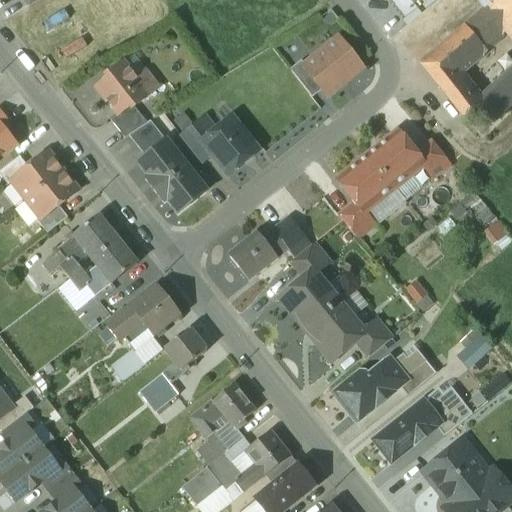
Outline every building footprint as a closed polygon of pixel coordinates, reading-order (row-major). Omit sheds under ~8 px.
[(481,0),(489,8),(498,0),(481,0)] [(511,0),(498,0),(489,8),(508,30),(511,35),(511,0)] [(489,8),(465,29),(485,52),(508,30),(489,8)] [(465,29),(420,68),(439,91),(456,76),(485,52),(465,29)] [(305,68),(304,69),(322,91),(327,97),(361,70),(338,41),(305,68)] [(322,91),(304,69),(305,68),(301,62),(290,71),(312,99),(322,91)] [(123,65),(107,78),(109,81),(97,90),(117,115),(118,117),(130,107),(132,110),(134,108),(154,93),(155,85),(150,78),(141,77),(136,81),(123,65)] [(456,76),(439,91),(449,102),(466,89),(456,76)] [(511,76),(480,105),(482,108),(479,110),(485,117),(492,125),(511,107),(511,108),(511,76)] [(466,89),(449,102),(465,122),(473,115),(479,110),(482,108),(480,105),(466,89)] [(132,110),(130,107),(118,117),(117,115),(110,120),(125,139),(147,125),(134,108),(132,110)] [(485,117),(479,110),(473,115),(479,122),(485,117)] [(3,120),(0,123),(0,157),(15,146),(5,134),(4,135),(0,130),(7,125),(3,120)] [(203,143),(201,145),(211,157),(227,177),(257,152),(232,120),(203,143)] [(125,139),(120,142),(131,155),(158,134),(149,123),(147,125),(125,139)] [(203,143),(193,130),(181,140),(201,165),(211,157),(201,145),(203,143)] [(158,134),(131,155),(139,165),(165,143),(158,134)] [(398,134),(368,158),(394,190),(410,177),(423,166),(398,134)] [(205,193),(165,143),(139,165),(149,178),(147,180),(164,203),(167,200),(179,214),(205,193)] [(449,165),(432,144),(421,152),(438,174),(449,165)] [(41,161),(38,164),(37,163),(28,169),(12,181),(13,182),(27,200),(62,174),(47,155),(40,160),(41,161)] [(19,157),(0,172),(0,175),(8,186),(13,182),(12,181),(28,169),(19,157)] [(394,190),(368,158),(363,161),(361,160),(354,166),(354,168),(338,182),(363,214),(394,190)] [(62,174),(27,200),(41,219),(42,220),(58,207),(67,201),(67,199),(69,197),(70,198),(77,193),(62,174)] [(419,189),(410,177),(394,190),(403,202),(419,189)] [(58,207),(42,220),(41,219),(37,222),(47,234),(67,218),(58,207)] [(367,231),(350,209),(340,218),(356,239),(367,231)] [(118,241),(100,218),(58,252),(59,254),(66,263),(71,259),(72,259),(77,266),(88,257),(92,262),(118,241)] [(311,246),(290,220),(274,233),(288,251),(286,252),(293,261),(311,246)] [(270,229),(248,246),(246,245),(230,258),(249,282),(286,252),(288,251),(274,233),(270,229)] [(118,241),(92,262),(96,268),(86,276),(92,283),(86,287),(93,296),(95,298),(137,265),(118,241)] [(315,244),(293,262),(302,273),(324,255),(315,244)] [(66,263),(59,254),(43,267),(51,276),(60,269),(60,268),(66,263)] [(66,263),(60,268),(60,269),(69,280),(82,271),(77,266),(72,259),(71,259),(66,263)] [(82,271),(69,280),(79,292),(79,293),(86,287),(92,283),(86,276),(82,271)] [(339,304),(315,274),(282,300),(307,330),(339,304)] [(86,287),(79,293),(79,292),(69,300),(77,309),(93,296),(86,287)] [(157,290),(112,326),(121,337),(124,340),(143,325),(156,341),(163,335),(160,331),(178,317),(166,302),(166,298),(163,294),(159,293),(157,290)] [(339,304),(307,330),(332,361),(364,334),(339,304)] [(121,337),(112,326),(99,337),(108,348),(121,337)] [(383,329),(362,346),(371,358),(393,340),(383,329)] [(189,330),(164,350),(175,365),(162,375),(170,385),(183,375),(184,376),(196,366),(193,363),(207,352),(189,330)] [(471,364),(493,344),(481,332),(459,352),(471,364)] [(407,360),(403,355),(392,363),(406,380),(426,364),(417,352),(407,360)] [(143,353),(127,366),(133,374),(150,361),(143,353)] [(365,374),(359,373),(335,394),(358,422),(373,410),(371,408),(399,386),(406,380),(392,363),(389,359),(367,377),(365,374)] [(406,380),(399,386),(408,398),(436,375),(426,364),(406,380)] [(170,385),(162,375),(146,387),(154,397),(170,385)] [(154,397),(149,401),(158,412),(179,396),(170,385),(154,397)] [(254,412),(234,386),(192,419),(207,438),(215,432),(211,426),(223,416),(233,429),(254,412)] [(154,397),(146,387),(141,391),(149,401),(154,397)] [(438,389),(372,442),(391,465),(413,447),(411,445),(435,426),(462,404),(463,404),(451,389),(443,396),(438,389)] [(0,392),(0,420),(9,413),(7,411),(12,408),(0,392)] [(12,408),(7,411),(9,413),(0,420),(0,429),(2,432),(3,432),(25,415),(33,408),(25,398),(12,408)] [(462,404),(435,426),(444,438),(472,416),(462,404)] [(25,415),(3,432),(10,442),(11,443),(27,430),(28,432),(34,427),(25,415)] [(27,430),(11,443),(10,442),(0,450),(0,474),(2,478),(0,480),(1,482),(42,450),(28,432),(27,430)] [(230,451),(215,432),(207,438),(209,442),(205,445),(217,460),(226,454),(230,451)] [(257,466),(235,483),(243,494),(265,477),(290,456),(271,433),(246,453),(257,466)] [(42,450),(1,482),(2,483),(5,481),(11,489),(8,491),(16,502),(41,482),(57,470),(56,469),(42,450)] [(488,477),(473,458),(465,465),(454,451),(450,454),(443,453),(437,458),(436,465),(426,474),(452,506),(446,510),(447,511),(494,511),(511,498),(492,473),(488,477)] [(243,476),(226,454),(217,460),(219,462),(235,483),(243,476)] [(290,457),(265,477),(272,486),(297,466),(290,457)] [(202,511),(219,511),(243,494),(235,483),(219,462),(184,489),(202,511)] [(62,464),(56,469),(57,470),(41,482),(49,493),(71,476),(62,464)] [(272,486),(255,501),(263,511),(283,511),(314,488),(298,467),(272,486)] [(71,476),(49,493),(57,503),(58,504),(74,492),(75,493),(81,488),(71,476)] [(74,492),(58,504),(57,503),(46,511),(88,511),(89,511),(75,493),(74,492)]
